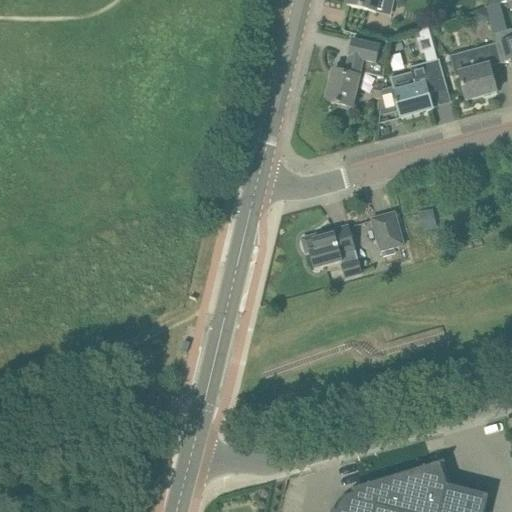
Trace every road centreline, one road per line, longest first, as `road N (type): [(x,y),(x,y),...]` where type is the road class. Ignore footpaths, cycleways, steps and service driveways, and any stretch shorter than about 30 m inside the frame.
road 1 (unclassified): [(191,454),(233,460),(313,453),(511,397)]
road 2 (unclassified): [(253,204),(511,133)]
road 3 (tertiary): [(191,454),(253,204)]
road 4 (tertiary): [(253,204),(303,0)]
road 5 (track): [(97,364),(232,294)]
